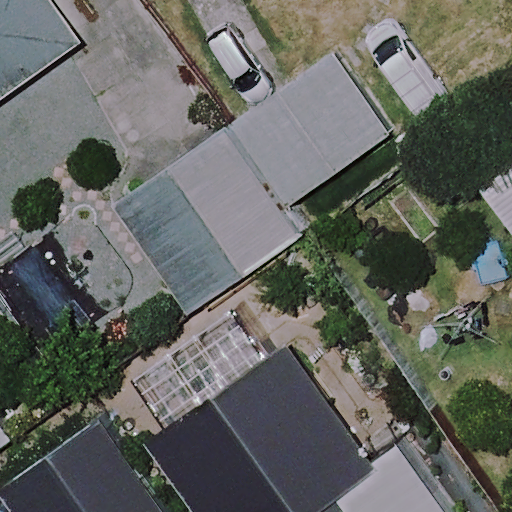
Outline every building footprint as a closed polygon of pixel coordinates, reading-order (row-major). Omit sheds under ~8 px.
[(0,0),(0,98),(85,38),(58,0),(0,0)] [(232,121),(288,203),(439,101),(383,18),(232,121)] [(288,203),(232,121),(117,199),(192,309),(307,231),(288,203)] [(511,122),(464,158),(511,223),(511,122)] [(375,469),(281,339),(156,428),(216,511),(342,511),(333,499),(375,469)] [(170,511),(96,411),(2,480),(25,511),(170,511)]
